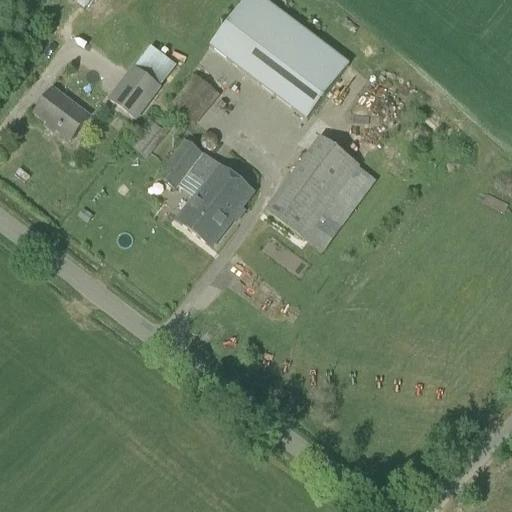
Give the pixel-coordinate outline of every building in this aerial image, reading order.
[(307,123),(350,67),(261,0),(248,0),(210,50),(307,123)] [(137,123),(161,90),(132,69),(108,102),(137,123)] [(71,145),(90,120),(54,93),(35,117),(71,145)] [(146,161),(167,137),(151,124),(130,148),(146,161)] [(306,244),(361,167),(319,137),(264,214),(306,244)] [(178,192),(203,157),(183,143),(158,178),(178,192)] [(211,250),(253,195),(220,169),(178,225),(211,250)]
